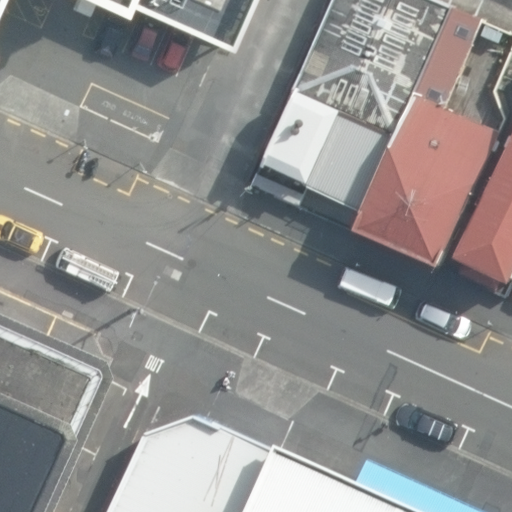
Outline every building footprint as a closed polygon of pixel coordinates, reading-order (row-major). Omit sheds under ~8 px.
[(125,0),(0,0),(0,50),(43,68),(70,5),(114,25),(125,0)] [(459,18),(418,0),(344,0),(263,182),(365,227),(459,18)] [(509,132),(423,99),(365,227),(450,269),(509,132)] [(511,161),(460,267),(511,290),(511,161)] [(0,330),(0,511),(41,511),(96,387),(89,370),(0,330)] [(423,511),(200,414),(147,434),(110,511),(423,511)]
